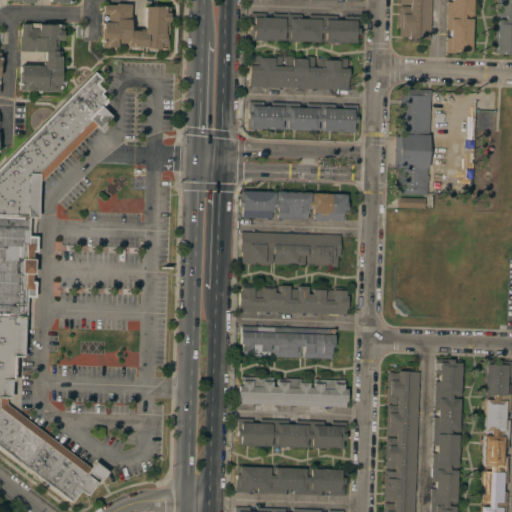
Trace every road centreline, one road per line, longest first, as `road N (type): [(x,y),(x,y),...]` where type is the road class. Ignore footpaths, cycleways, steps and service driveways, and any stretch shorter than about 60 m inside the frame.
road 1 (residential): [(374,153),(360,511)]
road 2 (primary): [(195,156),(184,511)]
road 3 (primary): [(208,502),(215,290)]
road 4 (primary): [(221,157),(226,0)]
road 5 (residential): [(374,153),(378,0)]
road 6 (residential): [(368,338),(511,343)]
road 7 (primary): [(215,290),(221,157)]
road 8 (residential): [(378,69),(511,72)]
